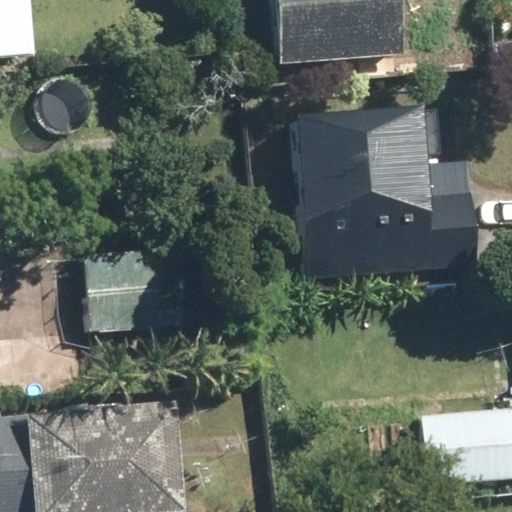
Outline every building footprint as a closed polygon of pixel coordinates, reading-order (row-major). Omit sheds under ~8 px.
[(267,0),(272,65),(393,57),(389,0),(267,0)] [(284,116),(295,283),(473,271),(468,190),(418,194),(412,107),(284,116)] [(79,256),(85,332),(179,324),(172,247),(79,256)] [(0,417),(0,511),(171,511),(175,511),(165,404),(0,417)] [(511,410),(416,415),(420,484),(511,479),(511,410)]
